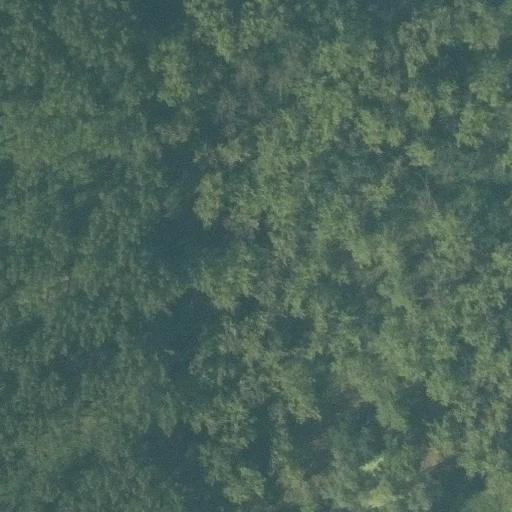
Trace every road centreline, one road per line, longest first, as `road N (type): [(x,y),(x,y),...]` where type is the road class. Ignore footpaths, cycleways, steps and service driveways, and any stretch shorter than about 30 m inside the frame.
road 1 (track): [(60,0),(78,209),(29,254),(54,511)]
road 2 (track): [(158,0),(204,511)]
